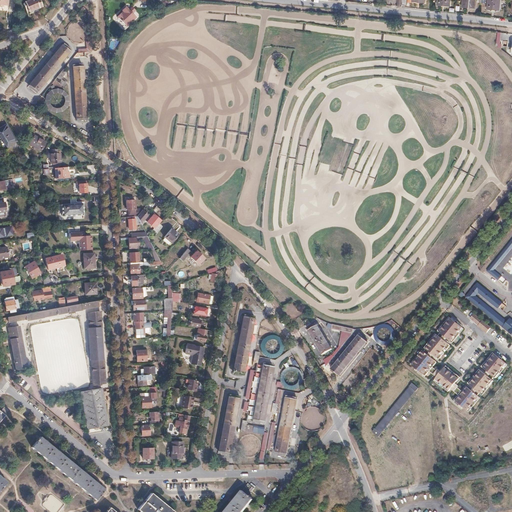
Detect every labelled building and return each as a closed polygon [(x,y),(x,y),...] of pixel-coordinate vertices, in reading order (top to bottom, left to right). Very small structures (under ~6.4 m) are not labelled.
[(27,1),(22,3),(24,7),(26,7),(28,12),(38,7),(38,6),(41,5),(38,0),(27,0),(27,1)] [(487,0),(487,8),(499,9),(499,0),(487,0)] [(123,10),(117,16),(127,26),(137,15),(125,4),(122,9),(123,10)] [(62,45),(29,85),(37,91),(70,51),(62,45)] [(88,48),(77,48),(77,56),(88,56),(88,48)] [(83,66),(73,67),(76,119),(87,118),(83,66)] [(63,69),(54,79),(63,86),(65,83),(60,79),(66,71),(63,69)] [(68,99),(58,96),(59,93),(61,94),(62,91),(50,87),(43,108),(62,114),(65,104),(67,105),(68,99)] [(4,126),(0,128),(0,135),(6,146),(14,141),(4,126)] [(34,135),(29,144),(40,151),(40,150),(43,152),(47,144),(45,142),(45,141),(34,135)] [(25,150),(21,157),(30,158),(25,150)] [(60,153),(50,154),(50,163),(60,162),(60,153)] [(68,166),(55,168),(55,178),(69,176),(68,166)] [(86,180),(73,181),(74,184),(78,183),(79,192),(87,192),(86,180)] [(134,199),(126,200),(126,209),(127,209),(128,216),(136,215),(141,210),(140,208),(135,209),(134,199)] [(83,203),(61,204),(62,215),(83,214),(83,203)] [(141,210),(136,215),(141,223),(144,220),(144,219),(141,217),(145,212),(142,209),(141,210)] [(144,219),(144,220),(153,228),(161,219),(151,211),(144,219)] [(27,222),(20,223),(21,231),(28,230),(27,222)] [(170,228),(163,237),(170,243),(176,235),(173,233),(174,231),(170,228)] [(79,250),(92,249),(91,235),(83,236),(83,232),(69,233),(70,240),(78,240),(79,250)] [(147,236),(144,236),(150,248),(153,248),(147,236)] [(136,237),(128,238),(129,247),(137,247),(136,237)] [(511,248),(511,239),(486,271),(498,281),(501,276),(494,270),(511,248)] [(187,248),(178,258),(182,260),(190,251),(187,248)] [(196,250),(190,256),(198,264),(204,258),(196,250)] [(138,252),(129,252),(130,262),(139,262),(138,252)] [(94,253),(81,254),(82,268),(95,267),(94,253)] [(62,254),(45,258),(48,269),(64,265),(62,254)] [(260,266),(265,261),(261,258),(256,263),(260,266)] [(33,261),(25,266),(31,278),(40,273),(33,261)] [(130,262),(131,273),(139,272),(139,265),(152,264),(152,261),(139,262),(130,262)] [(0,273),(0,274),(0,280),(0,283),(2,282),(2,285),(13,283),(11,270),(0,271),(0,273)] [(143,274),(131,275),(131,285),(137,284),(137,283),(141,283),(141,279),(143,279),(143,274)] [(95,282),(84,283),(85,294),(96,293),(95,282)] [(478,282),(466,297),(503,327),(507,321),(476,296),(478,293),(498,309),(503,302),(478,282)] [(141,287),(131,287),(132,298),(142,297),(142,295),(143,295),(143,293),(142,293),(141,287)] [(43,290),(31,292),(32,298),(44,296),(44,299),(52,298),(51,292),(43,293),(43,290)] [(199,293),(197,301),(210,303),(212,296),(199,293)] [(12,297),(4,299),(6,310),(9,309),(10,312),(15,311),(15,308),(20,307),(18,299),(14,300),(13,300),(12,297)] [(171,297),(163,298),(164,310),(171,310),(171,297)] [(144,299),(132,300),(133,309),(145,308),(144,299)] [(66,306),(7,317),(8,322),(98,306),(97,300),(78,304),(67,306),(66,306)] [(197,305),(195,313),(205,315),(207,307),(197,305)] [(99,310),(88,312),(93,383),(104,382),(99,310)] [(142,312),(133,312),(134,325),(143,324),(142,320),(142,316),(142,312)] [(474,313),(470,318),(477,324),(482,320),(474,313)] [(243,316),(232,370),(243,372),(253,318),(243,316)] [(451,317),(439,332),(450,341),(462,327),(451,317)] [(189,318),(189,320),(190,320),(189,326),(197,328),(198,328),(200,319),(195,318),(195,319),(189,318)] [(503,327),(508,333),(509,332),(511,328),(511,319),(510,318),(507,321),(503,327)] [(487,333),(491,327),(483,320),(478,326),(487,333)] [(385,323),(372,337),(385,349),(398,335),(385,323)] [(19,325),(8,327),(16,369),(27,367),(19,325)] [(317,325),(308,330),(322,354),(331,348),(317,325)] [(143,326),(134,327),(134,334),(144,334),(143,326)] [(197,328),(195,339),(204,341),(206,329),(198,328),(197,328)] [(359,334),(331,368),(339,375),(367,341),(359,334)] [(426,349),(437,358),(449,344),(437,334),(426,349)] [(186,344),(184,353),(191,355),(190,364),(199,366),(203,347),(186,344)] [(145,349),(136,350),(136,360),(146,360),(145,349)] [(423,375),(435,361),(424,352),(412,365),(423,375)] [(506,363),(495,353),(483,367),(494,377),(506,363)] [(262,364),(252,419),(263,421),(273,366),(262,364)] [(276,383),(279,389),(285,385),(289,393),(308,383),(298,364),(279,373),(282,380),(276,383)] [(143,369),(140,369),(140,374),(145,374),(150,374),(154,374),(154,366),(143,367),(143,369)] [(435,379),(450,390),(459,379),(445,367),(435,379)] [(255,370),(251,369),(245,398),(249,399),(255,370)] [(492,380),(481,370),(469,384),(481,394),(492,380)] [(350,379),(353,382),(358,376),(355,373),(350,379)] [(145,375),(137,375),(137,385),(146,384),(145,381),(145,379),(150,378),(150,374),(145,374),(145,375)] [(188,379),(186,389),(194,391),(196,380),(188,379)] [(412,382),(409,385),(410,386),(415,390),(418,387),(412,382)] [(410,386),(376,428),(381,432),(415,390),(410,386)] [(479,396),(467,387),(456,401),(468,411),(479,396)] [(101,388),(74,392),(75,395),(78,394),(79,398),(81,397),(87,428),(107,425),(101,388)] [(141,407),(149,406),(149,397),(155,397),(154,391),(139,392),(139,396),(141,396),(141,407)] [(183,395),(181,407),(191,409),(193,397),(183,395)] [(228,396),(218,450),(229,452),(239,397),(228,396)] [(286,397),(276,452),(286,454),(297,399),(286,397)] [(147,424),(149,424),(159,423),(158,411),(149,412),(149,420),(147,420),(147,424)] [(175,419),(174,424),(182,425),(181,428),(187,428),(189,416),(184,415),(183,418),(178,417),(178,420),(175,419)] [(242,420),(240,430),(251,433),(252,426),(246,424),(246,421),(242,420)] [(267,449),(271,449),(276,423),(272,422),(267,449)] [(149,425),(141,425),(142,435),(149,434),(149,425)] [(265,428),(254,426),(252,432),(264,435),(264,432),(265,428)] [(375,428),(372,431),(379,436),(382,433),(381,432),(376,428),(375,428)] [(263,460),(268,433),(264,432),(264,435),(259,459),(263,460)] [(40,436),(31,447),(95,500),(104,489),(40,436)] [(183,441),(171,441),(171,457),(180,458),(180,453),(183,453),(183,441)] [(153,447),(142,448),(142,458),(154,458),(153,447)] [(242,511),(253,499),(249,496),(251,494),(250,493),(248,491),(244,488),(224,511),(242,511)] [(175,511),(151,492),(137,509),(141,511),(175,511)]
